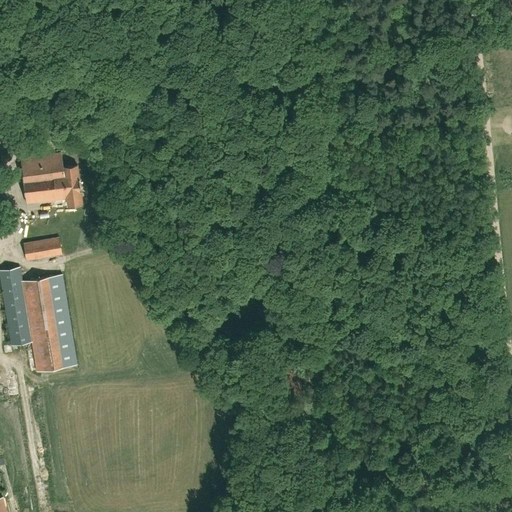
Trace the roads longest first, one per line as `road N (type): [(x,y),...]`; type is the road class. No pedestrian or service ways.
road 1 (track): [(509,378),(471,18)]
road 2 (track): [(286,511),(344,484),(511,483)]
